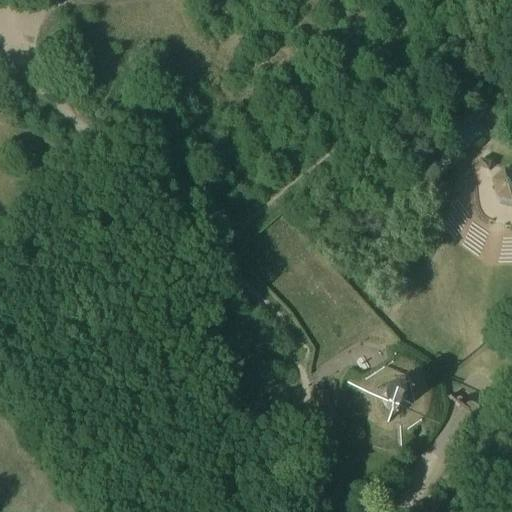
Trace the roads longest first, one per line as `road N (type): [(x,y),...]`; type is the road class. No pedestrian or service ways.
road 1 (track): [(285,355),(302,371),(311,424),(307,511)]
road 2 (track): [(405,510),(480,379)]
